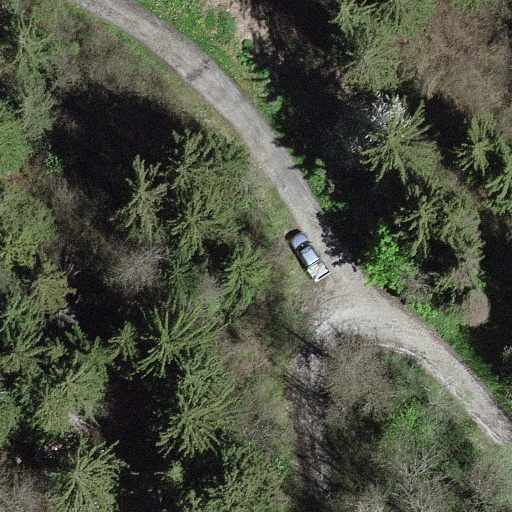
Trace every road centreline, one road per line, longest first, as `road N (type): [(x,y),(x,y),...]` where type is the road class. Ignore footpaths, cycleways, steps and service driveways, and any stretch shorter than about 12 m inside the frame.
road 1 (track): [(322,265),(249,133),(52,0)]
road 2 (track): [(322,265),(296,352),(312,511)]
